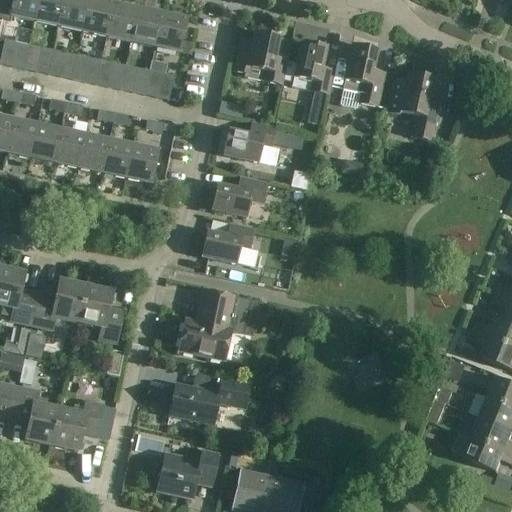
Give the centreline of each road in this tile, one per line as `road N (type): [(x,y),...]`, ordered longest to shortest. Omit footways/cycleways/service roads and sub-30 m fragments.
road 1 (residential): [(106,510),(160,278)]
road 2 (residential): [(0,79),(208,122)]
road 3 (residential): [(160,278),(182,242),(208,122)]
road 4 (residential): [(160,278),(0,246)]
road 5 (residential): [(511,71),(432,38),(386,0)]
road 6 (residential): [(208,122),(234,0)]
